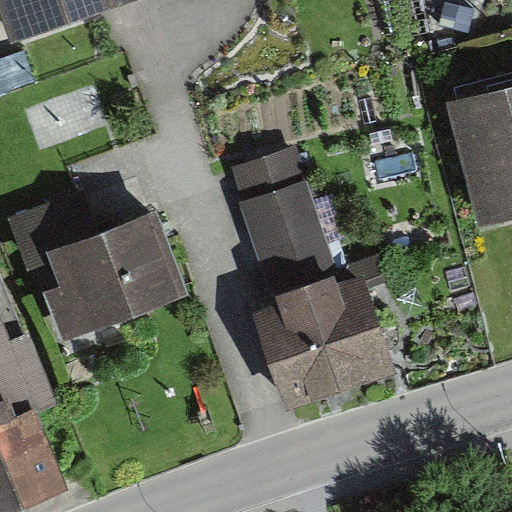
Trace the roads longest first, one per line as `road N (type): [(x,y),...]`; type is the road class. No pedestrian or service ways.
road 1 (residential): [(186,156),(240,345),(286,464)]
road 2 (tertiary): [(286,464),(511,392)]
road 3 (tertiary): [(163,511),(286,464)]
